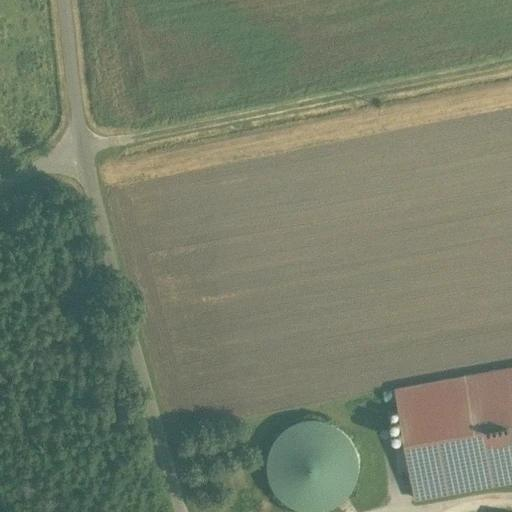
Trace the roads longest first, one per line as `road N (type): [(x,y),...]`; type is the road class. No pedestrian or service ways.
road 1 (track): [(81,150),(511,58)]
road 2 (unclassified): [(81,150),(182,511)]
road 3 (unclassified): [(65,0),(81,150)]
